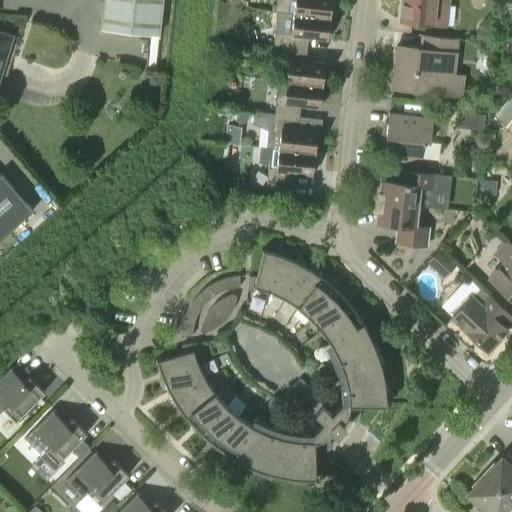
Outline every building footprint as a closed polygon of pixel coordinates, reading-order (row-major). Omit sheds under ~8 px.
[(104,0),(101,29),(158,35),(162,0),(104,0)] [(287,0),(286,12),(286,13),(330,18),(331,12),(332,0),(287,0)] [(445,26),(447,7),(448,0),(403,0),(401,21),(445,26)] [(460,23),(461,4),(452,3),(451,23),(460,23)] [(330,23),(330,18),(286,13),(286,12),(283,11),(281,31),(284,32),(282,46),(305,49),(307,37),(328,40),(330,23)] [(478,32),(485,38),(486,39),(496,27),(485,18),(475,30),(478,32)] [(254,29),(246,31),(249,42),(257,40),(254,29)] [(453,75),(457,39),(422,35),(420,49),(396,47),(393,72),(396,72),(394,89),(461,96),(464,76),(453,75)] [(304,61),(305,49),(282,46),(280,65),(281,65),(288,68),(287,76),(286,81),(323,85),(323,80),(325,63),(304,61)] [(159,87),(162,76),(150,74),(148,85),(159,87)] [(322,91),(323,85),(286,81),(286,87),(285,94),(278,96),(276,95),(274,113),(274,114),(298,117),(299,105),(320,107),(322,91)] [(500,95),(501,85),(494,84),(493,95),(500,95)] [(511,92),(495,111),(507,122),(511,116),(511,92)] [(244,100),(236,99),(236,108),(244,109),(244,100)] [(247,119),(249,114),(240,110),(236,120),(240,122),(247,119)] [(279,149),(315,153),(316,147),(317,131),(296,128),(298,117),(274,114),(274,113),(255,111),(254,123),(269,130),(267,146),(279,149)] [(430,142),(433,117),(389,112),(386,137),(392,138),(390,155),(422,158),(424,142),(430,142)] [(486,125),(487,113),(475,112),(474,124),(486,125)] [(279,149),(267,146),(261,146),(260,162),(269,163),(267,182),(290,184),(291,173),(312,175),(314,158),(315,158),(315,153),(279,149)] [(379,202),(418,206),(421,186),(434,188),(435,174),(403,170),(402,183),(381,181),(379,202)] [(1,174),(0,174),(0,239),(33,210),(1,174)] [(233,176),(219,175),(219,187),(232,188),(233,176)] [(495,194),(496,180),(482,179),(481,193),(495,194)] [(416,226),(418,206),(379,202),(376,223),(397,225),(395,242),(427,246),(429,227),(416,226)] [(511,299),(511,245),(507,241),(495,254),(504,262),(489,278),(511,299)] [(462,271),(457,265),(458,264),(440,248),(427,262),(445,278),(454,268),(460,274),(462,271)] [(282,297),(297,262),(296,261),(286,257),(276,253),(263,250),(256,276),(249,275),(247,290),(254,291),(255,287),(256,287),(254,293),(268,298),(270,291),(282,297)] [(302,310),(327,281),(321,276),(314,272),(305,266),(297,262),(282,297),(285,298),(298,307),(302,310)] [(192,336),(193,328),(195,321),(198,314),(201,307),(206,301),(212,296),(218,292),(225,289),(232,287),(240,286),(239,275),(230,276),(221,279),(213,282),(205,287),(198,294),(192,301),(188,309),(184,317),(182,326),(181,335),(192,336)] [(321,329),(351,306),(340,293),(327,281),(302,310),(311,317),(321,329)] [(498,321),(507,311),(481,287),(452,318),(487,350),(507,330),(498,321)] [(203,332),(209,330),(215,328),(220,324),(225,320),(229,315),(233,309),(235,303),(237,297),(234,294),(228,296),(222,298),(216,302),(211,306),(207,311),(204,317),(202,322),(200,329),(203,332)] [(335,352),(370,335),(362,320),(351,306),(321,329),(331,342),(335,352)] [(345,377),(382,368),(377,352),(370,335),(335,352),(338,357),(344,372),(345,377)] [(170,393),(204,376),(199,366),(193,351),(198,349),(196,343),(181,345),(183,352),(157,360),(157,362),(161,373),(164,382),(168,388),(170,393)] [(22,383),(19,380),(20,379),(11,370),(13,368),(12,366),(0,378),(0,412),(4,409),(16,421),(45,391),(29,376),(22,383)] [(349,405),(350,405),(386,404),(386,402),(385,387),(384,378),(383,373),(382,368),(345,377),(347,387),(349,403),(349,405)] [(190,422),(219,398),(215,393),(206,380),(204,376),(170,393),(171,396),(180,409),(190,422)] [(349,405),(349,403),(342,404),(334,414),(316,399),(319,395),(300,377),(285,393),(304,411),(308,407),(323,422),(313,433),(313,440),(315,440),(315,441),(316,441),(319,440),(323,439),(327,437),(331,435),(333,432),(337,436),(345,427),(341,424),(344,421),(346,417),(348,413),(349,409),(350,405),(349,405)] [(216,446),(238,415),(226,405),(219,398),(190,422),(202,435),(216,446)] [(58,462),(87,433),(71,418),(64,425),(61,421),(62,420),(53,412),(55,409),(54,408),(24,438),(41,455),(46,450),(58,462)] [(246,464),(262,429),(252,424),(238,415),(216,446),(230,456),(246,464)] [(279,474),(287,437),(282,436),(266,431),(262,429),(246,464),(262,470),(279,474)] [(315,440),(313,440),(297,439),(287,437),(279,474),(289,476),(298,477),(313,478),(316,477),(315,441),(315,440)] [(71,450),(76,455),(84,446),(79,441),(71,450)] [(106,466),(103,463),(104,462),(95,453),(97,451),(96,450),(66,479),(83,497),(88,492),(100,504),(129,475),(113,459),(106,466)] [(511,469),(501,460),(496,465),(493,462),(482,474),(511,501),(511,469)] [(488,511),(502,511),(511,501),(482,474),(471,486),(474,489),(469,494),(488,511)] [(112,493),(120,500),(131,489),(123,481),(112,493)] [(148,508),(147,506),(145,505),(146,504),(137,495),(139,493),(138,491),(117,511),(166,511),(155,501),(148,508)]
